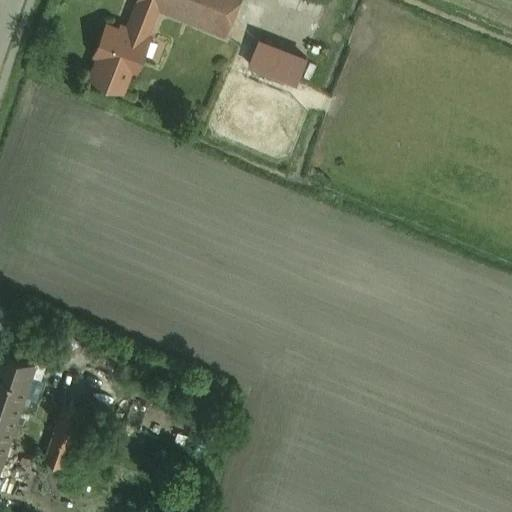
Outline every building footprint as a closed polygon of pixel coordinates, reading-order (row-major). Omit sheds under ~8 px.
[(230,0),(125,0),(111,37),(105,35),(85,84),(122,99),(155,15),(215,39),(230,0)] [(265,32),(254,61),(304,81),(315,51),(265,32)] [(226,72),(214,102),(289,131),(301,100),(226,72)] [(0,466),(36,367),(0,354),(0,466)] [(62,405),(41,462),(62,470),(72,444),(86,449),(97,419),(62,405)]
